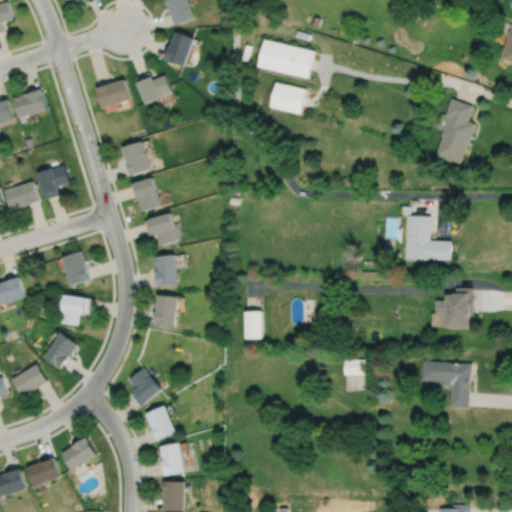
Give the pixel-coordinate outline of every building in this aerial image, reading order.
[(0,31),(4,30),(1,21),(13,18),(8,0),(0,2),(0,31)] [(167,0),(176,23),(195,16),(189,0),(167,0)] [(313,15),(311,23),(318,25),(320,17),(313,15)] [(511,22),(510,28),(508,29),(507,34),(507,36),(501,56),(511,59),(511,22)] [(176,30),(166,58),(186,65),(195,37),(176,30)] [(265,38),(259,65),(307,76),(313,49),(265,38)] [(137,77),(139,82),(138,82),(147,103),(162,96),(162,95),(173,90),(166,74),(154,79),(153,75),(151,71),(137,77)] [(98,87),(104,107),(132,98),(126,78),(98,87)] [(277,81),(271,105),(302,112),(308,88),(277,81)] [(14,97),(20,117),(48,108),(42,88),(14,97)] [(451,97),(445,115),(449,116),(445,128),(443,129),(442,134),(442,136),(436,154),(460,162),(467,142),(469,142),(476,122),(468,120),(473,105),(451,97)] [(0,101),(0,122),(15,118),(8,99),(0,101)] [(123,147),(132,175),(152,169),(143,140),(123,147)] [(37,172),(46,198),(61,194),(58,185),(70,181),(65,164),(53,168),(53,167),(37,172)] [(134,183),(143,211),(163,205),(154,177),(134,183)] [(5,189),(11,210),(39,201),(33,181),(5,189)] [(402,205),(402,213),(410,213),(410,205),(402,205)] [(146,220),(150,235),(155,234),(155,235),(159,233),(162,245),(179,240),(176,229),(177,228),(173,213),(146,220)] [(407,215),(406,255),(452,257),(452,240),(430,239),(431,215),(407,215)] [(63,257),(71,286),(91,280),(83,251),(63,257)] [(156,256),(159,287),(180,284),(177,254),(156,256)] [(0,283),(0,305),(26,297),(20,277),(0,283)] [(457,285),(456,289),(455,289),(455,290),(447,290),(447,298),(436,298),(436,312),(440,312),(440,323),(446,323),(446,324),(476,325),(476,313),(474,313),(474,309),(475,309),(476,294),(474,294),(474,285),(457,285)] [(160,294),(157,321),(178,323),(180,296),(160,294)] [(64,295),(62,311),(63,311),(62,319),(80,322),(81,314),(90,315),(92,298),(64,295)] [(245,308),(246,337),(262,336),(261,307),(245,308)] [(446,314),(432,314),(432,326),(446,326),(446,314)] [(63,329),(45,354),(62,366),(79,341),(63,329)] [(345,357),(345,373),(367,373),(367,357),(345,357)] [(423,358),(422,378),(451,379),(452,383),(451,405),(470,406),(472,361),(423,358)] [(13,376),(24,394),(49,378),(39,360),(13,376)] [(145,365),(131,376),(139,386),(132,392),(142,404),(165,385),(155,373),(153,374),(145,365)] [(0,394),(9,391),(3,374),(0,374),(0,394)] [(148,411),(161,437),(180,429),(168,402),(148,411)] [(63,450),(74,468),(100,452),(89,434),(63,450)] [(162,444),(168,473),(189,468),(183,440),(162,444)] [(28,465),(35,485),(63,474),(56,454),(28,465)] [(0,472),(0,494),(28,486),(22,466),(0,472)] [(167,478),(167,508),(188,508),(188,479),(167,478)] [(441,507),(441,511),(473,511),(473,503),(454,503),(454,507),(441,507)]
